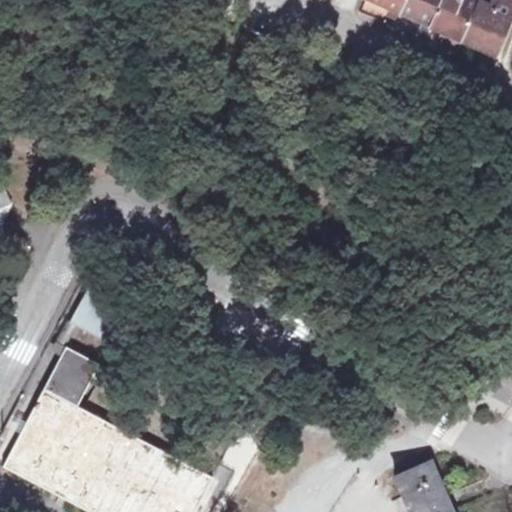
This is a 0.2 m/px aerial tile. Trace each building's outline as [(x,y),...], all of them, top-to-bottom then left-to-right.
[(370,0),(392,9),(400,13),(405,0),(370,0)] [(443,0),(405,0),(400,13),(423,23),(431,26),(443,0)] [(464,41),(481,0),(443,0),(431,26),(446,33),(441,45),(459,53),(464,41)] [(487,51),(497,55),(511,19),(511,0),(481,0),(464,41),(487,51)] [(396,20),(400,13),(392,9),(388,17),(396,20)] [(428,35),(431,26),(423,23),(420,31),(428,35)] [(494,63),(497,55),(487,51),(484,59),(494,63)] [(0,233),(12,204),(0,198),(0,233)] [(129,308),(89,288),(72,322),(112,343),(129,308)] [(196,511),(214,478),(78,406),(101,365),(67,347),(4,467),(89,511),(196,511)] [(452,511),(430,462),(395,477),(410,511),(452,511)]
